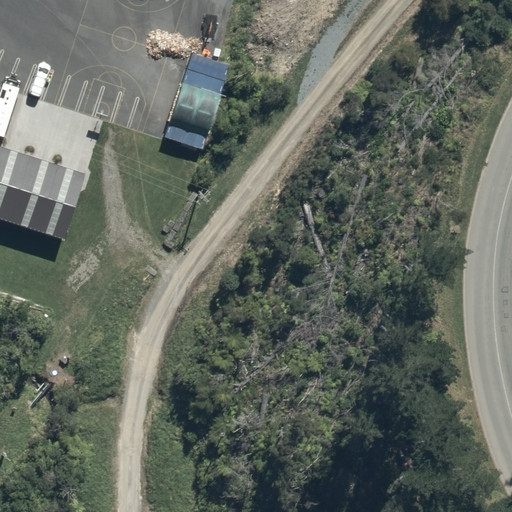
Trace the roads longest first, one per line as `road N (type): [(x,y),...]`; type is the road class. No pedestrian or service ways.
road 1 (track): [(399,0),(267,163),(161,313),(139,395),(128,511)]
road 2 (unclassified): [(511,214),(504,338),(511,393)]
